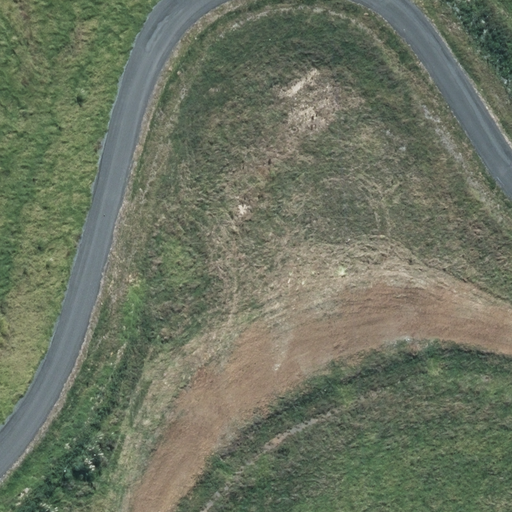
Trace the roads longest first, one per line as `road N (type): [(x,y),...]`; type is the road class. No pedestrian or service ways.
road 1 (track): [(0,453),(53,385),(150,41),(200,0)]
road 2 (track): [(362,0),(431,45),(511,167)]
